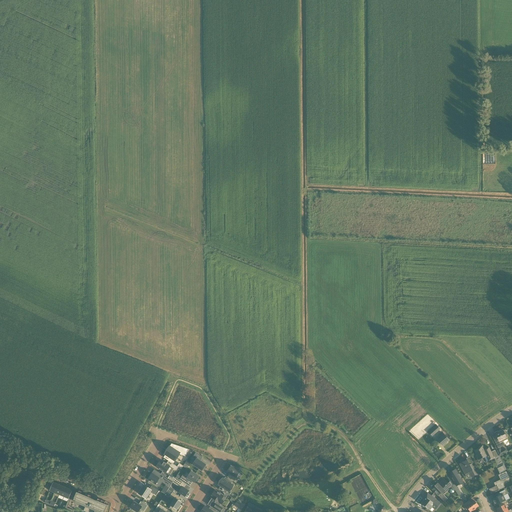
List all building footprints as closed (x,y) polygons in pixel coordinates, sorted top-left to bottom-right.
[(440,429),(435,424),(427,431),(432,436),(440,429)] [(496,449),(499,456),(502,454),(507,452),(506,448),(501,451),(499,448),(505,445),(504,443),(508,441),(506,438),(505,435),(502,430),(495,434),(498,440),(495,441),(497,446),(498,448),(496,449)] [(449,440),(445,437),(442,433),(439,435),(442,438),(438,441),(439,442),(442,446),(449,440)] [(168,449),(164,455),(165,455),(174,461),(180,454),(186,456),(188,449),(181,447),(181,448),(172,445),(171,447),(170,447),(168,449)] [(498,457),(498,456),(495,451),(492,453),(489,448),(484,450),(482,446),(478,448),(479,449),(474,451),(476,455),(476,456),(478,460),(486,457),(488,461),(498,457)] [(196,453),(192,458),(195,460),(192,465),(202,471),(203,469),(204,470),(206,467),(205,466),(206,465),(201,461),(200,461),(200,460),(202,457),(196,453)] [(160,460),(156,467),(166,474),(170,467),(176,471),(178,467),(168,461),(166,464),(160,460)] [(478,474),(475,467),(473,463),(469,465),(467,460),(459,464),(462,468),(464,474),(469,472),(472,477),(478,474)] [(227,477),(236,483),(238,479),(236,478),(240,472),(239,472),(240,469),(232,466),(232,467),(231,466),(227,472),(229,474),(227,477)] [(451,478),(448,480),(450,482),(454,490),(455,491),(459,489),(456,485),(463,482),(460,478),(461,477),(459,473),(458,474),(455,469),(453,470),(450,472),(452,474),(450,475),(451,478)] [(180,480),(185,484),(188,479),(194,483),(197,480),(199,477),(198,477),(199,476),(191,471),(187,478),(183,475),(180,480)] [(489,489),(491,494),(501,489),(499,485),(504,482),(503,480),(509,478),(506,472),(498,475),(500,480),(494,483),(495,486),(489,489)] [(150,476),(148,480),(150,481),(156,485),(159,487),(162,482),(169,487),(170,487),(172,483),(173,482),(172,481),(171,481),(160,473),(159,474),(157,476),(154,474),(152,473),(150,476)] [(222,479),(221,479),(220,482),(219,482),(220,482),(218,485),(221,487),(219,489),(225,493),(227,491),(229,492),(233,485),(231,484),(232,482),(225,477),(224,479),(223,478),(222,479)] [(173,482),(172,483),(181,488),(178,493),(185,497),(189,491),(184,488),(186,485),(185,484),(180,480),(176,478),(175,479),(173,482)] [(449,489),(450,490),(449,490),(449,491),(450,492),(450,493),(451,493),(452,493),(453,493),(454,492),(454,491),(454,490),(450,482),(448,484),(447,483),(444,479),(438,485),(437,483),(434,486),(435,487),(432,489),(436,493),(438,496),(444,502),(447,500),(442,494),(445,492),(449,489),(449,490),(449,489)] [(53,482),(50,491),(54,493),(58,484),(53,482)] [(54,493),(53,495),(58,497),(59,495),(63,486),(58,484),(54,493)] [(144,485),(138,494),(146,499),(147,499),(148,498),(151,492),(156,495),(159,491),(152,486),(150,489),(144,485)] [(63,486),(59,495),(64,497),(67,488),(63,486)] [(67,488),(64,497),(69,499),(72,490),(67,488)] [(216,501),(215,503),(220,506),(223,500),(222,499),(224,496),(223,495),(221,493),(220,494),(215,490),(214,491),(212,494),(213,494),(212,495),(213,496),(211,498),(216,501)] [(495,498),(492,500),(495,506),(499,504),(505,501),(506,501),(503,496),(506,494),(504,490),(494,495),(495,498)] [(105,511),(108,506),(97,501),(96,501),(92,499),(77,492),(73,500),(76,501),(76,500),(79,501),(79,502),(83,504),(83,503),(86,504),(85,507),(84,511),(85,511),(105,511)] [(179,497),(172,492),(170,497),(174,499),(170,505),(170,506),(171,506),(170,508),(173,510),(174,509),(177,510),(182,503),(178,500),(179,497)] [(429,511),(432,508),(435,510),(440,503),(431,496),(427,493),(425,497),(426,498),(421,504),(425,507),(424,507),(425,508),(429,511)] [(373,501),(366,508),(369,511),(383,511),(378,506),(380,504),(376,500),(374,502),(373,501)] [(133,501),(129,507),(132,509),(132,510),(134,511),(135,511),(136,511),(138,511),(140,509),(143,511),(147,505),(140,501),(138,505),(133,501)] [(472,510),(473,511),(475,509),(475,508),(478,506),(474,501),(470,504),(468,501),(464,504),(462,505),(466,510),(468,509),(470,511),(472,510)] [(497,511),(504,511),(508,511),(506,508),(508,507),(505,501),(499,504),(501,507),(497,509),(498,511),(497,511)] [(237,502),(234,505),(241,510),(244,506),(237,502)] [(215,503),(212,508),(218,511),(220,511),(223,508),(220,506),(215,503)]
